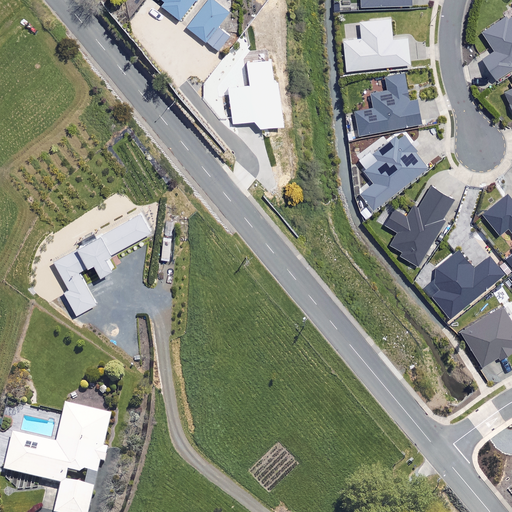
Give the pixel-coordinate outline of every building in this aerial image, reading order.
[(162,0),(160,2),(179,17),(192,0),(162,0)] [(205,0),(187,26),(218,49),(231,32),(218,22),(227,10),(214,0),(205,0)] [(511,9),(481,30),(493,49),(481,57),(495,78),(511,66),(511,64),(511,62),(511,61),(511,9)] [(392,36),(390,16),(359,19),(360,36),(342,37),(345,67),(408,62),(406,35),(392,36)] [(407,94),(402,70),(383,74),(386,87),(368,90),(371,105),(353,108),(358,132),(419,120),(414,93),(407,94)] [(511,85),(500,91),(511,115),(511,114),(511,85)] [(415,146),(404,131),(397,136),(394,132),(372,150),(377,156),(362,168),(372,180),(359,190),(371,207),(425,165),(413,148),(415,146)] [(454,196),(429,182),(417,205),(412,202),(405,213),(392,206),(383,222),(396,229),(389,242),(400,248),(398,252),(417,263),(454,196)] [(511,199),(506,192),(481,212),(498,233),(506,226),(511,232),(511,199)] [(149,233),(139,214),(99,235),(98,233),(73,246),(75,249),(52,261),(67,289),(63,292),(75,315),(95,305),(78,272),(93,264),(98,274),(110,268),(105,257),(149,233)] [(473,265),(457,247),(434,266),(439,273),(423,286),(448,316),(503,272),(488,253),(473,265)] [(511,321),(511,322),(500,303),(459,329),(481,363),(496,353),(497,356),(511,346),(511,321)] [(66,469),(80,472),(81,468),(96,472),(98,460),(103,461),(107,447),(102,446),(110,413),(64,403),(56,442),(11,432),(3,469),(60,482),(53,511),(86,511),(93,486),(64,479),(66,469)]
